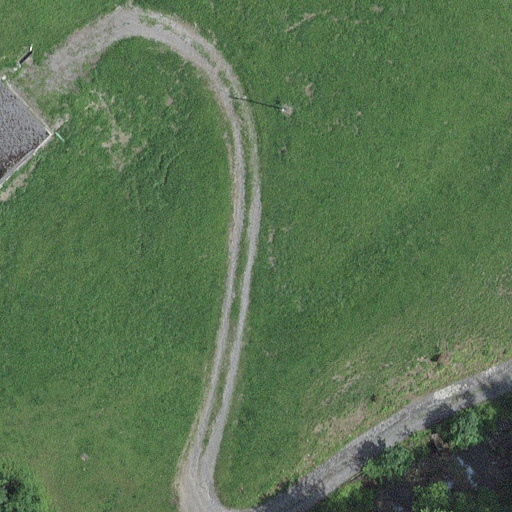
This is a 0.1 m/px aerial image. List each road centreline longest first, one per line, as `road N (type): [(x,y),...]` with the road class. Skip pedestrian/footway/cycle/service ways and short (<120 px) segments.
road 1 (track): [(55,70),(123,22),(181,29),(236,104),(242,171),(190,499),(210,511)]
road 2 (track): [(511,374),(262,511)]
